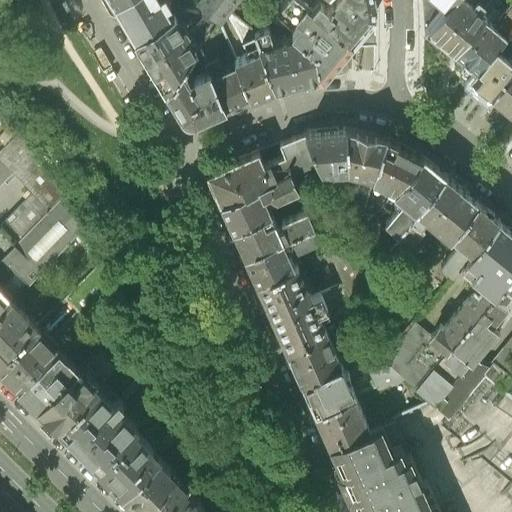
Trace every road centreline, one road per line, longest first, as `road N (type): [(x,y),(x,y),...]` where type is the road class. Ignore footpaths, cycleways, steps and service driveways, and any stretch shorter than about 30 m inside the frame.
road 1 (residential): [(176,154),(333,511)]
road 2 (residential): [(395,108),(304,103),(176,154)]
road 3 (residential): [(82,0),(176,154)]
road 4 (residential): [(511,190),(430,123),(395,108)]
road 5 (primary): [(101,511),(0,412)]
